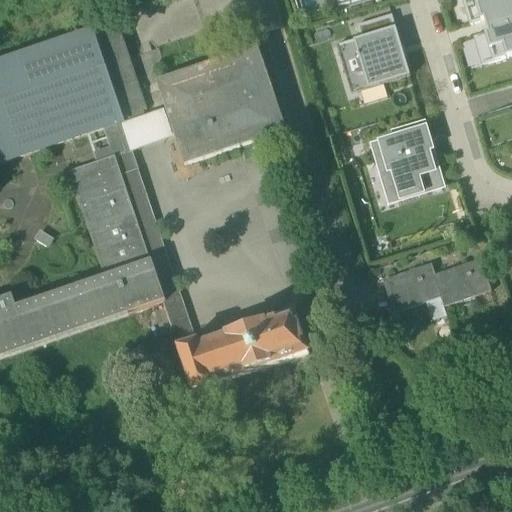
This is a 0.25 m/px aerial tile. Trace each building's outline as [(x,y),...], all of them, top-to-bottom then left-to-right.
[(59,0),(0,20),(0,42),(84,13),(79,0),(59,0)] [(461,0),(470,26),(481,23),(476,6),(474,0),(461,0)] [(511,0),(488,0),(489,2),(476,6),(481,23),(484,22),(488,34),(485,35),(490,52),(503,48),(507,59),(511,57),(511,0)] [(357,27),(361,39),(395,29),(391,16),(357,27)] [(0,64),(0,165),(104,130),(122,124),(121,121),(147,112),(118,27),(93,36),(92,34),(0,64)] [(361,39),(337,47),(346,78),(351,76),(357,93),(360,92),(383,85),(409,77),(395,29),(361,39)] [(482,67),(493,63),(490,52),(485,35),(473,38),(482,67)] [(493,63),(507,59),(503,48),(490,52),(493,63)] [(156,84),(166,111),(176,139),(175,140),(185,167),(286,133),(258,49),(156,84)] [(351,76),(346,78),(351,94),(357,93),(351,76)] [(383,85),(360,92),(364,107),(387,99),(383,85)] [(133,154),(175,140),(176,139),(166,111),(123,126),(133,154)] [(393,132),(395,138),(426,129),(424,123),(393,132)] [(198,347),(133,154),(123,126),(122,124),(104,130),(114,160),(115,159),(150,264),(152,263),(166,304),(164,305),(180,353),(198,347)] [(432,150),(426,129),(395,138),(380,143),(388,172),(392,171),(401,200),(423,194),(418,177),(434,172),(428,151),(432,150)] [(390,179),(397,201),(401,200),(392,171),(388,172),(380,143),(372,145),(382,181),(390,179)] [(418,177),(423,194),(443,188),(432,150),(428,151),(434,172),(418,177)] [(70,175),(106,279),(150,264),(115,159),(114,160),(70,175)] [(390,179),(382,181),(389,203),(397,201),(390,179)] [(54,240),(40,231),(34,241),(48,250),(54,240)] [(384,283),(395,317),(427,307),(441,302),(444,310),(491,295),(480,262),(434,278),(431,268),(384,283)] [(152,263),(150,264),(106,279),(17,310),(13,298),(0,302),(0,360),(164,305),(166,304),(152,263)] [(447,319),(444,310),(441,302),(427,307),(432,324),(447,319)] [(199,348),(198,347),(180,353),(179,353),(194,396),(195,396),(200,412),(218,405),(212,389),(287,364),(310,356),(295,316),(199,348)]
